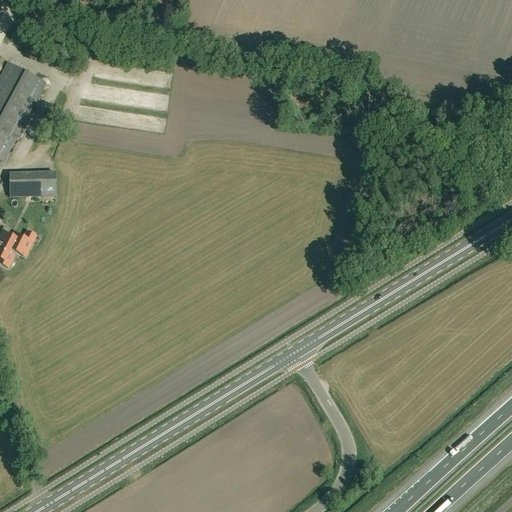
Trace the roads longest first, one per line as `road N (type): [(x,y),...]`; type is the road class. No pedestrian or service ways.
road 1 (secondary): [(37,511),(296,353)]
road 2 (secondary): [(296,353),(511,221)]
road 3 (unclassified): [(316,511),(342,482),(349,448),(296,353)]
road 4 (motorway): [(511,407),(397,511)]
